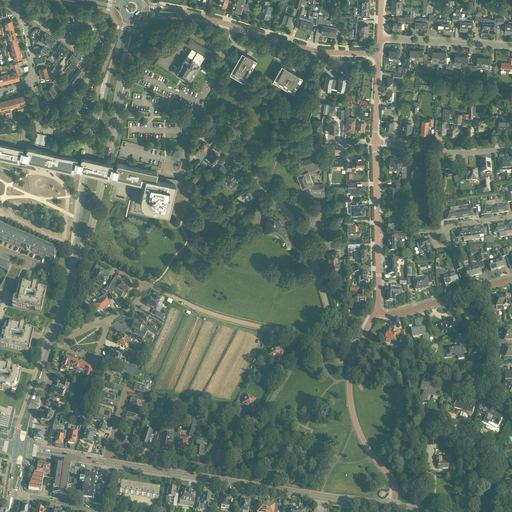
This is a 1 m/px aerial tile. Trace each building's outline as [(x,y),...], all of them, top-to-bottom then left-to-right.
[(238,0),(235,12),(241,14),(243,7),(250,9),(250,8),(251,8),(253,0),(252,0),(248,0),(247,4),(244,3),(244,0),(238,0)] [(264,0),(262,0),(258,16),(269,19),(273,7),(268,6),(270,2),(264,0)] [(295,0),(293,7),(300,9),(300,7),(302,0),(295,0)] [(357,6),(357,15),(364,16),(364,14),(368,14),(369,7),(360,6),(357,6)] [(299,11),(297,17),(297,18),(301,19),(298,29),(304,30),(308,18),(301,16),(303,10),(303,8),(300,7),(300,9),(299,11)] [(456,12),(455,21),(461,21),(460,30),(466,30),(467,21),(467,17),(460,17),(461,9),(456,9),(456,12)] [(308,18),(304,30),(310,32),(313,24),(316,25),(316,23),(317,23),(318,12),(313,12),(313,16),(309,15),(308,18)] [(478,14),(478,22),(481,22),(483,23),(483,27),(483,31),(489,31),(489,23),(490,19),(481,18),(481,17),(482,12),(479,12),(478,14)] [(283,14),(281,23),(290,25),(292,16),(283,14)] [(422,22),(421,30),(427,31),(428,22),(433,23),(433,17),(433,14),(429,14),(429,19),(426,19),(426,18),(422,18),(422,22)] [(317,23),(317,25),(322,26),(321,34),(328,35),(330,23),(330,20),(321,19),(322,16),(319,15),(317,23)] [(392,25),(392,28),(393,28),(393,29),(402,29),(402,23),(407,23),(408,17),(405,17),(400,17),(398,17),(398,22),(393,22),(393,25),(392,25)] [(489,23),(489,31),(495,32),(495,23),(497,23),(500,24),(501,18),(498,17),(496,17),(496,19),(490,19),(489,23)] [(436,27),(436,31),(438,31),(444,32),(444,20),(444,19),(439,18),(439,19),(438,19),(437,22),(439,22),(439,23),(438,23),(438,27),(436,27)] [(5,25),(0,26),(0,29),(0,30),(3,29),(13,26),(11,20),(4,22),(5,25)] [(444,20),(444,32),(450,32),(450,27),(452,27),(452,23),(451,23),(451,20),(444,20)] [(330,23),(328,35),(335,36),(336,32),(341,32),(342,25),(339,24),(337,24),(336,26),(333,26),(333,23),(330,23)] [(356,23),(355,31),(368,32),(368,24),(357,24),(357,23),(356,23)] [(3,29),(0,30),(1,33),(6,31),(7,35),(15,33),(13,26),(3,29)] [(355,31),(355,36),(359,36),(359,39),(367,39),(368,32),(355,31)] [(3,39),(1,40),(2,42),(7,41),(16,39),(15,33),(7,35),(8,37),(5,38),(5,37),(2,38),(3,39)] [(44,33),(39,40),(42,42),(40,44),(42,45),(44,43),(45,44),(47,41),(48,41),(51,37),(45,33),(44,33)] [(56,40),(51,37),(48,41),(47,41),(45,44),(44,46),(50,49),(51,47),(56,40)] [(7,41),(2,42),(2,43),(3,42),(4,45),(10,43),(10,47),(18,45),(16,39),(7,41)] [(176,67),(175,70),(176,73),(177,73),(176,74),(177,74),(188,81),(189,81),(199,65),(199,64),(204,55),(207,57),(211,51),(191,39),(187,45),(192,48),(182,64),(180,68),(179,67),(176,67)] [(54,56),(53,56),(56,58),(63,46),(59,44),(58,46),(55,50),(55,51),(57,52),(54,56)] [(11,50),(6,51),(6,54),(10,53),(20,51),(18,45),(10,47),(11,50)] [(52,50),(50,49),(44,46),(44,45),(42,48),(40,48),(39,48),(38,45),(34,46),(35,49),(34,49),(35,55),(41,54),(41,53),(44,52),(50,55),(52,50)] [(57,59),(55,61),(56,62),(58,60),(61,55),(63,56),(68,49),(64,46),(56,58),(57,59)] [(396,50),(390,50),(389,57),(397,57),(397,60),(399,61),(400,49),(396,49),(396,50)] [(10,53),(6,54),(7,57),(13,56),(14,59),(21,57),(20,51),(10,53)] [(242,51),(229,73),(244,81),(256,60),(242,51)] [(72,61),(68,66),(72,69),(76,64),(76,63),(80,58),(73,53),(69,58),(72,61)] [(450,60),(450,63),(452,64),(453,64),(456,64),(456,67),(457,68),(460,68),(461,66),(461,56),(455,55),(455,61),(453,60),(450,60)] [(45,58),(48,58),(47,58),(45,56),(45,57),(36,59),(37,66),(46,64),(45,58)] [(460,68),(464,69),(469,69),(469,71),(472,71),(472,65),(467,64),(468,56),(461,56),(461,66),(460,68)] [(472,65),(472,71),(475,71),(475,70),(478,69),(483,67),(484,57),(478,57),(477,65),(472,65)] [(484,57),(483,67),(487,67),(487,68),(493,69),(493,72),(496,72),(496,66),(491,66),(491,64),(490,64),(490,58),(484,57)] [(501,70),(501,73),(502,74),(505,74),(506,73),(506,70),(511,70),(511,57),(510,57),(509,63),(501,62),(501,70)] [(14,72),(11,73),(13,81),(19,79),(18,75),(20,75),(17,63),(12,64),(14,72)] [(59,64),(54,71),(58,75),(64,67),(59,64)] [(281,65),(272,80),(293,92),(302,77),(281,65)] [(70,75),(68,78),(71,81),(72,82),(75,84),(78,81),(77,81),(80,77),(80,78),(82,75),(82,74),(84,72),(82,70),(83,69),(81,67),(80,67),(79,68),(77,66),(75,69),(72,72),(73,72),(70,75)] [(6,68),(3,69),(7,82),(13,81),(11,73),(7,74),(6,68)] [(47,71),(39,73),(40,78),(48,75),(50,81),(56,79),(56,76),(56,75),(58,75),(54,71),(51,72),(51,71),(47,72),(47,71)] [(331,82),(332,78),(332,77),(326,75),(325,80),(324,81),(323,89),(330,90),(331,90),(331,87),(331,82)] [(346,77),(338,77),(338,79),(338,84),(337,88),(337,89),(343,91),(345,85),(346,77)] [(53,84),(43,90),(49,100),(59,94),(53,84)] [(387,89),(386,101),(392,101),(392,97),(395,97),(396,91),(395,91),(395,90),(393,90),(387,89)] [(24,96),(17,97),(21,110),(22,116),(24,115),(23,113),(24,113),(22,104),(28,102),(27,97),(24,97),(24,96)] [(17,97),(11,99),(13,106),(16,106),(18,111),(21,110),(17,97)] [(358,121),(358,117),(361,97),(357,97),(357,103),(358,103),(356,117),(349,117),(349,108),(352,108),(353,103),(349,103),(347,102),(346,102),(345,111),(343,120),(344,120),(347,120),(346,129),(349,130),(349,131),(355,131),(355,130),(356,130),(357,125),(355,125),(355,121),(358,121)] [(11,99),(5,101),(8,113),(11,113),(10,107),(13,106),(11,99)] [(5,101),(0,101),(0,107),(1,110),(4,109),(6,114),(7,118),(9,118),(8,113),(5,101)] [(470,106),(469,113),(470,118),(475,118),(475,122),(474,122),(474,126),(475,126),(475,129),(479,129),(479,130),(480,131),(482,131),(483,130),(482,129),(483,129),(483,123),(486,123),(486,119),(479,119),(479,116),(475,116),(475,112),(475,106),(470,106)] [(437,120),(437,125),(439,125),(439,132),(440,132),(440,133),(444,133),(444,132),(445,133),(445,129),(448,129),(449,124),(449,113),(445,113),(444,121),(437,120)] [(448,129),(448,136),(457,136),(457,132),(458,132),(459,128),(458,128),(458,125),(458,122),(461,122),(460,126),(464,126),(464,121),(461,120),(461,114),(455,114),(455,122),(454,122),(453,124),(449,124),(448,129)] [(364,119),(361,119),(360,117),(358,117),(358,121),(357,125),(356,130),(363,131),(363,126),(364,126),(365,122),(364,122),(364,119)] [(500,120),(498,120),(499,128),(499,129),(507,129),(507,128),(506,117),(500,117),(500,120)] [(422,120),(421,133),(428,134),(429,125),(433,126),(434,119),(429,118),(429,121),(422,120)] [(314,120),(312,132),(320,133),(321,121),(314,120)] [(328,122),(328,132),(339,132),(339,122),(328,122)] [(404,122),(403,131),(411,132),(412,123),(404,122)] [(158,172),(152,171),(151,172),(125,165),(119,163),(118,163),(117,163),(117,164),(116,164),(116,165),(116,167),(112,166),(112,164),(105,162),(90,159),(83,157),(82,157),(81,158),(81,159),(80,161),(75,160),(76,158),(27,147),(26,151),(22,150),(23,148),(18,147),(20,132),(0,133),(0,165),(15,172),(16,167),(16,166),(17,161),(18,161),(19,161),(19,160),(20,160),(20,157),(26,158),(26,160),(73,171),(73,170),(75,170),(76,168),(79,168),(79,171),(87,173),(102,176),(110,178),(111,174),(116,175),(116,176),(142,182),(142,183),(145,184),(142,197),(142,198),(142,199),(142,200),(142,201),(142,202),(142,203),(143,204),(144,205),(144,206),(145,206),(145,207),(146,207),(146,208),(147,208),(148,208),(149,209),(154,210),(160,212),(160,211),(168,213),(175,185),(175,184),(175,185),(166,183),(166,182),(165,182),(164,182),(164,181),(164,180),(163,180),(162,180),(161,180),(160,181),(156,180),(158,172)] [(38,133),(36,143),(47,145),(49,135),(38,133)] [(197,152),(195,155),(200,159),(205,153),(204,153),(206,149),(209,146),(208,145),(208,144),(207,143),(206,144),(204,142),(202,144),(200,143),(197,147),(200,149),(198,152),(197,152)] [(212,166),(215,164),(215,163),(217,161),(216,160),(220,156),(219,156),(220,155),(218,153),(217,154),(214,151),(213,153),(212,152),(210,155),(208,157),(206,155),(199,165),(204,168),(207,164),(206,163),(207,162),(208,163),(209,162),(212,166)] [(297,182),(296,182),(297,182),(299,184),(300,184),(302,187),(304,186),(308,197),(325,196),(325,185),(313,185),(312,183),(313,183),(309,173),(323,168),(324,168),(324,182),(323,182),(323,183),(327,183),(327,168),(324,168),(323,164),(320,165),(317,156),(296,164),(300,173),(297,174),(298,178),(297,179),(297,182)] [(352,170),(351,172),(351,174),(355,170),(363,169),(363,158),(356,158),(356,164),(352,164),(352,170)] [(390,165),(389,165),(389,170),(402,170),(401,158),(390,158),(390,165)] [(334,160),(333,160),(333,162),(333,167),(336,167),(336,168),(339,168),(339,167),(342,167),(342,159),(338,159),(337,159),(335,159),(334,160)] [(196,160),(191,167),(195,169),(200,163),(196,160)] [(407,166),(407,177),(415,177),(415,173),(418,174),(418,171),(425,171),(425,167),(423,167),(423,162),(419,162),(420,160),(416,160),(415,166),(407,166)] [(482,166),(481,166),(481,169),(482,169),(482,173),(487,172),(487,173),(490,173),(490,172),(491,172),(490,162),(488,162),(488,161),(484,161),(484,162),(482,162),(482,166)] [(499,167),(496,168),(497,174),(502,174),(502,172),(507,171),(506,161),(499,161),(499,167)] [(440,162),(438,173),(445,174),(446,162),(440,162)] [(445,174),(445,175),(452,176),(453,168),(452,168),(453,163),(446,162),(445,174)] [(222,175),(226,171),(222,166),(217,171),(222,175)] [(226,180),(224,182),(229,187),(237,179),(235,177),(238,174),(233,170),(224,179),(226,180)] [(464,172),(460,172),(460,175),(465,175),(465,173),(466,173),(466,181),(469,181),(477,181),(477,170),(469,170),(469,172),(466,172),(464,172)] [(194,172),(189,178),(195,182),(199,176),(194,172)] [(489,179),(482,180),(484,192),(490,191),(489,183),(490,183),(489,179)] [(393,186),(387,187),(388,201),(397,200),(396,189),(399,189),(399,181),(393,182),(393,186)] [(355,182),(347,183),(348,187),(351,187),(351,194),(354,194),(354,195),(360,195),(360,193),(363,193),(363,187),(355,187),(355,182)] [(244,192),(240,195),(245,202),(249,199),(255,194),(254,194),(254,193),(253,192),(252,191),(249,187),(244,192)] [(211,188),(206,194),(210,198),(216,193),(211,188)] [(196,190),(194,194),(200,199),(203,195),(196,190)] [(360,200),(351,201),(351,214),(353,214),(353,217),(359,217),(359,214),(364,213),(364,204),(360,204),(360,200)] [(501,200),(493,201),(493,202),(495,214),(496,214),(498,213),(500,213),(500,212),(507,212),(507,211),(508,211),(507,205),(506,206),(506,205),(502,205),(502,203),(501,201),(501,200)] [(482,209),(481,209),(482,214),(483,214),(483,215),(490,214),(491,214),(492,214),(494,214),(495,214),(493,202),(493,201),(490,202),(485,202),(485,203),(485,204),(482,205),(482,208),(482,209)] [(466,206),(458,207),(459,219),(461,219),(461,218),(463,218),(464,217),(471,216),(472,216),(472,210),(470,210),(467,210),(466,206)] [(241,207),(237,212),(242,215),(245,210),(241,207)] [(447,214),(445,214),(446,219),(447,219),(448,220),(454,219),(456,219),(458,219),(459,219),(458,207),(450,208),(450,213),(447,213),(447,214)] [(396,215),(387,215),(388,225),(397,225),(396,215)] [(267,217),(265,231),(268,231),(269,232),(269,231),(274,234),(275,233),(279,235),(278,236),(281,238),(283,238),(286,248),(287,248),(287,247),(289,247),(289,248),(290,248),(290,247),(290,246),(290,245),(290,244),(290,243),(290,242),(289,241),(289,240),(289,239),(289,238),(288,237),(288,236),(288,235),(287,234),(287,233),(286,231),(285,230),(284,229),(284,228),(282,226),(280,224),(278,223),(276,221),(275,220),(274,220),(273,219),(272,219),(270,218),(269,218),(268,218),(267,217)] [(352,218),(344,218),(344,223),(347,223),(347,224),(348,238),(360,238),(360,232),(355,233),(355,224),(351,224),(351,223),(353,223),(352,218)] [(494,227),(493,227),(494,232),(495,232),(495,233),(499,232),(499,237),(500,238),(504,237),(508,237),(508,236),(506,224),(505,224),(503,225),(501,225),(494,226),(494,227)] [(0,238),(54,260),(58,251),(32,240),(0,226),(0,238)] [(474,229),(470,229),(472,241),(480,240),(479,235),(483,235),(483,234),(484,234),(484,228),(482,229),(482,228),(474,229)] [(459,232),(457,232),(458,237),(459,237),(459,238),(463,237),(464,242),(472,241),(470,229),(469,229),(467,230),(465,230),(458,231),(459,232)] [(394,238),(388,238),(388,251),(397,251),(396,238),(404,238),(404,233),(394,233),(394,238)] [(420,243),(417,244),(419,252),(420,256),(425,254),(426,255),(431,254),(430,252),(431,252),(429,245),(428,240),(420,243)] [(359,243),(347,244),(348,250),(356,250),(357,260),(366,260),(365,248),(359,248),(359,243)] [(338,251),(327,254),(328,258),(328,259),(328,260),(329,261),(330,262),(339,260),(338,256),(339,256),(339,253),(338,253),(338,251)] [(0,268),(8,273),(11,266),(8,265),(10,260),(9,259),(10,258),(0,254),(0,268)] [(500,260),(495,262),(497,269),(504,267),(501,260),(503,259),(502,256),(499,257),(500,260)] [(389,261),(388,261),(388,274),(393,274),(393,277),(399,277),(399,274),(397,274),(397,267),(398,267),(398,265),(397,265),(396,261),(398,261),(398,258),(389,258),(389,261)] [(494,259),(488,261),(491,271),(497,269),(495,262),(494,259)] [(330,264),(330,265),(330,266),(331,267),(332,270),(342,268),(341,266),(339,266),(339,263),(340,263),(339,260),(330,262),(330,264)] [(479,264),(471,266),(475,277),(475,276),(475,278),(477,277),(478,277),(479,277),(478,275),(481,275),(480,270),(479,264)] [(471,266),(465,268),(468,279),(475,277),(471,266)] [(360,267),(354,267),(354,272),(358,272),(358,282),(359,282),(359,284),(365,283),(365,282),(366,282),(366,272),(361,272),(360,267)] [(98,270),(92,281),(98,284),(100,281),(104,283),(105,282),(107,279),(107,277),(103,275),(104,273),(103,273),(103,272),(102,272),(101,272),(98,270)] [(437,272),(437,273),(437,276),(437,278),(438,278),(438,279),(442,279),(442,278),(443,278),(446,286),(452,284),(449,276),(448,271),(447,271),(444,271),(442,271),(440,271),(437,272)] [(456,274),(449,276),(452,284),(458,282),(456,274)] [(424,279),(420,279),(422,291),(426,290),(426,289),(429,289),(428,283),(431,282),(430,275),(424,276),(424,279)] [(106,291),(105,292),(107,293),(109,293),(110,292),(110,293),(112,294),(114,292),(122,296),(121,297),(123,299),(124,298),(127,294),(128,294),(129,294),(130,292),(129,291),(131,288),(124,283),(123,284),(124,283),(121,281),(122,280),(116,277),(107,291),(106,291)] [(416,277),(410,278),(411,286),(414,285),(415,291),(418,290),(418,292),(422,291),(420,279),(416,280),(416,277)] [(14,298),(12,306),(41,313),(46,291),(36,289),(36,287),(33,286),(32,288),(19,285),(16,299),(14,298)] [(390,293),(387,293),(387,301),(395,301),(395,297),(402,297),(402,289),(390,289),(390,293)] [(360,297),(357,297),(357,303),(365,303),(365,297),(364,297),(364,292),(360,292),(360,297)] [(151,298),(147,305),(155,310),(159,303),(158,302),(161,298),(156,296),(154,300),(151,298)] [(101,300),(99,301),(103,309),(104,309),(105,309),(106,308),(106,307),(110,306),(107,299),(102,302),(101,300)] [(98,303),(93,306),(96,312),(100,311),(101,311),(102,310),(103,309),(99,301),(97,302),(98,303)] [(473,314),(464,316),(467,326),(479,322),(475,311),(472,312),(473,314)] [(156,312),(154,316),(162,321),(165,316),(156,312)] [(142,314),(139,319),(143,322),(143,323),(147,325),(149,321),(152,321),(161,325),(163,321),(162,321),(154,316),(150,315),(149,317),(142,314)] [(447,322),(440,324),(442,331),(452,328),(452,327),(455,326),(452,318),(446,320),(447,322)] [(417,329),(412,330),(413,337),(425,335),(426,346),(430,346),(428,334),(425,334),(424,328),(422,329),(420,320),(415,321),(417,329)] [(144,329),(147,330),(157,335),(158,332),(142,324),(141,326),(134,322),(131,328),(135,330),(134,332),(141,335),(144,329)] [(4,325),(0,343),(0,346),(29,353),(32,338),(21,336),(23,329),(24,327),(21,326),(20,328),(4,325)] [(504,340),(498,341),(498,344),(507,343),(506,340),(511,340),(511,330),(510,330),(510,327),(507,327),(507,330),(504,330),(504,340)] [(387,339),(386,343),(390,344),(391,341),(397,342),(398,337),(399,338),(401,332),(390,329),(389,335),(388,334),(386,339),(387,339)] [(120,336),(117,343),(119,344),(120,345),(121,345),(124,346),(126,342),(130,344),(132,340),(128,338),(122,336),(121,337),(120,336)] [(469,353),(476,352),(474,340),(467,341),(469,353)] [(498,345),(495,345),(496,347),(505,347),(505,357),(511,356),(511,350),(511,346),(507,347),(507,343),(498,344),(498,345)] [(271,352),(269,355),(277,359),(280,355),(282,356),(284,352),(274,347),(272,350),(271,350),(270,351),(271,352)] [(448,351),(447,353),(447,355),(449,356),(455,355),(456,357),(458,356),(459,360),(464,359),(462,348),(450,350),(450,351),(448,351)] [(111,351),(107,360),(112,362),(113,359),(114,359),(114,360),(117,361),(117,360),(119,361),(121,358),(121,359),(121,358),(124,359),(125,356),(120,354),(111,351)] [(480,357),(474,358),(475,365),(481,364),(481,367),(489,366),(488,355),(480,356),(480,357)] [(63,362),(60,369),(65,371),(65,370),(67,371),(68,368),(72,359),(71,359),(71,358),(70,357),(69,358),(68,358),(64,357),(63,362)] [(72,359),(68,368),(73,370),(72,372),(75,373),(79,362),(75,361),(76,360),(75,360),(75,359),(73,359),(72,359)] [(79,362),(75,373),(78,373),(78,372),(82,373),(83,370),(84,370),(86,364),(85,363),(84,362),(83,363),(82,363),(79,362)] [(86,364),(84,370),(87,371),(85,376),(88,377),(90,372),(91,372),(93,367),(89,366),(90,365),(89,365),(89,364),(87,364),(86,364)] [(122,364),(120,371),(138,377),(140,371),(122,364)] [(0,366),(0,389),(16,393),(21,372),(11,369),(11,367),(8,366),(7,368),(0,366)] [(504,381),(502,387),(510,392),(511,386),(511,385),(511,386),(511,380),(511,368),(511,370),(504,371),(504,381),(505,381),(504,381)] [(64,386),(67,381),(64,380),(64,379),(57,376),(56,377),(55,377),(54,380),(55,380),(54,382),(58,384),(57,386),(63,388),(64,386)] [(106,383),(105,386),(114,388),(115,385),(120,387),(120,385),(122,380),(111,377),(109,383),(106,383)] [(422,379),(420,389),(423,390),(421,399),(427,401),(428,394),(438,397),(441,387),(431,384),(432,382),(422,379)] [(134,389),(133,391),(138,392),(137,395),(146,397),(147,394),(144,393),(146,387),(135,384),(134,389)] [(63,396),(66,389),(63,388),(57,386),(56,389),(52,387),(51,389),(51,388),(49,392),(50,392),(50,393),(57,396),(57,395),(62,397),(62,396),(63,396)] [(93,401),(97,392),(90,389),(86,398),(93,401)] [(100,399),(99,402),(108,405),(109,401),(114,403),(114,401),(116,396),(105,393),(103,400),(100,399)] [(244,401),(243,404),(251,408),(251,407),(256,410),(259,406),(254,404),(255,402),(254,402),(255,400),(247,395),(246,398),(245,398),(244,400),(244,401)] [(47,399),(45,403),(57,407),(59,400),(48,396),(47,397),(46,399),(47,399)] [(130,404),(129,405),(134,407),(133,410),(142,412),(143,409),(140,408),(142,401),(131,398),(129,404),(130,404)] [(456,401),(454,408),(467,411),(467,412),(466,412),(466,413),(473,414),(472,414),(475,402),(476,402),(470,400),(469,405),(456,402),(456,401)] [(481,405),(478,411),(485,415),(488,409),(481,405)] [(40,411),(37,419),(41,421),(40,422),(44,423),(45,421),(46,421),(48,414),(52,416),(53,412),(45,409),(44,413),(40,411)] [(96,415),(95,418),(103,420),(104,417),(109,419),(110,417),(111,412),(100,409),(98,415),(96,415)] [(489,410),(484,421),(488,423),(489,421),(498,426),(503,416),(490,410),(489,410)] [(0,431),(8,434),(13,413),(15,413),(7,411),(7,412),(7,413),(0,411),(0,431)] [(77,412),(76,416),(82,418),(80,426),(84,428),(87,418),(85,418),(85,417),(86,417),(86,415),(86,414),(77,412)] [(126,418),(125,419),(130,421),(129,424),(138,426),(139,423),(136,422),(138,416),(127,413),(125,418),(126,418)] [(101,422),(98,430),(103,432),(106,424),(101,422)] [(193,422),(189,437),(193,438),(197,423),(193,422)] [(85,431),(82,440),(92,443),(96,432),(95,431),(96,430),(91,428),(92,427),(87,426),(85,431)] [(455,438),(465,440),(468,429),(464,428),(463,432),(457,430),(455,438)] [(142,435),(140,439),(142,439),(141,444),(145,445),(145,444),(148,445),(152,433),(145,430),(144,435),(142,435)] [(57,434),(55,443),(62,444),(64,435),(63,435),(64,432),(61,432),(60,435),(57,434)] [(69,434),(67,443),(75,444),(76,441),(77,438),(76,438),(77,435),(76,435),(76,433),(70,432),(70,434),(69,434)] [(33,433),(33,436),(35,436),(34,440),(41,441),(42,434),(36,433),(35,433),(33,433)] [(163,441),(162,448),(168,449),(168,447),(172,447),(176,434),(171,433),(170,434),(163,433),(162,440),(163,441)] [(122,436),(121,446),(124,446),(125,447),(126,448),(127,447),(128,447),(129,442),(131,442),(132,438),(125,437),(125,434),(123,434),(123,436),(122,436)] [(178,440),(177,444),(178,444),(177,450),(178,450),(178,451),(181,451),(182,451),(182,450),(186,451),(187,441),(188,437),(180,436),(179,440),(178,440)] [(194,453),(193,455),(194,455),(194,456),(197,456),(197,458),(199,458),(200,457),(203,457),(203,455),(204,449),(205,442),(196,441),(195,452),(194,453)] [(217,451),(215,460),(223,462),(223,460),(224,460),(225,455),(224,455),(225,451),(229,452),(233,446),(227,442),(222,450),(221,452),(217,451)] [(475,447),(473,455),(480,456),(484,457),(486,447),(482,447),(481,448),(475,447)] [(441,457),(434,457),(434,465),(438,465),(438,469),(442,469),(442,468),(447,468),(447,471),(449,471),(449,474),(454,474),(454,461),(452,461),(452,454),(446,454),(446,461),(442,461),(442,457),(441,457)] [(55,478),(53,493),(66,495),(67,486),(71,486),(69,496),(81,497),(81,499),(93,501),(93,504),(106,506),(108,497),(94,495),(97,476),(83,474),(83,475),(78,474),(79,469),(75,468),(74,473),(69,472),(70,463),(69,463),(69,462),(59,461),(55,461),(54,473),(53,478),(55,478)] [(29,485),(28,489),(41,491),(44,474),(47,475),(46,478),(53,479),(54,474),(51,473),(50,475),(49,475),(50,472),(49,472),(50,466),(38,464),(36,473),(34,473),(33,477),(32,477),(32,481),(31,481),(30,485),(29,485)] [(118,483),(117,488),(120,489),(119,493),(158,499),(160,490),(121,484),(118,483)] [(165,489),(164,493),(167,493),(166,499),(174,500),(176,489),(168,487),(168,489),(165,489)] [(187,490),(182,489),(180,500),(181,500),(180,504),(192,506),(193,502),(194,503),(196,492),(190,491),(190,490),(187,489),(187,490)] [(202,499),(202,505),(205,505),(207,506),(212,509),(213,501),(212,501),(212,500),(210,500),(211,495),(210,495),(209,494),(208,494),(207,495),(204,494),(203,499),(202,499)] [(222,504),(221,507),(225,507),(225,505),(230,506),(230,501),(231,502),(232,497),(230,497),(223,496),(222,501),(221,504),(222,504)] [(239,510),(238,511),(248,511),(249,507),(248,507),(249,501),(248,501),(248,500),(245,500),(245,501),(241,500),(239,510)] [(259,503),(257,511),(265,511),(267,504),(266,504),(266,503),(263,503),(259,503)]
